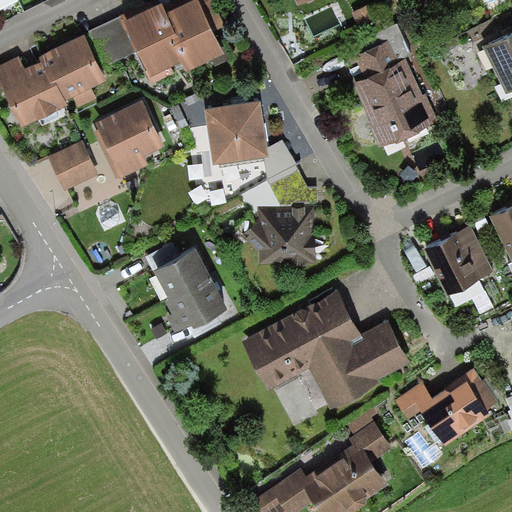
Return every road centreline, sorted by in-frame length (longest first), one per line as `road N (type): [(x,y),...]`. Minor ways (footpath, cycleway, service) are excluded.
road 1 (unclassified): [(0,172),(216,511)]
road 2 (residential): [(235,0),(379,224)]
road 3 (residential): [(379,224),(511,158)]
road 4 (residential): [(379,224),(443,344)]
